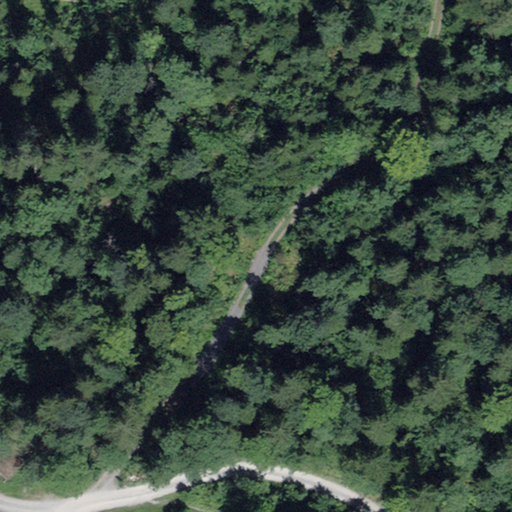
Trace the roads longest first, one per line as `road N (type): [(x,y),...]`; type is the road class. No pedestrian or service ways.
road 1 (track): [(76,504),(129,451),(240,309),(277,237),(312,198),(381,149),(412,99),(432,0)]
road 2 (track): [(376,511),(299,476),(242,470),(76,504),(44,506),(0,493)]
